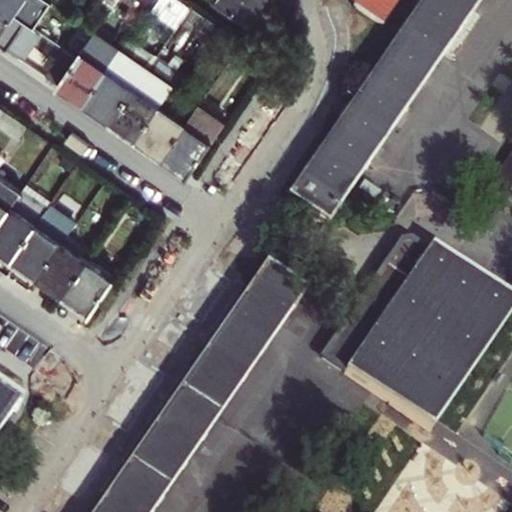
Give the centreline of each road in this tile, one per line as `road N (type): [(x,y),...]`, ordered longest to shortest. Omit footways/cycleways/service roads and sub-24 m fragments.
road 1 (residential): [(222,228),(0,72)]
road 2 (residential): [(222,228),(318,82),(323,50),(308,0)]
road 3 (residential): [(117,378),(222,228)]
road 4 (residential): [(25,511),(117,378)]
road 5 (residential): [(117,378),(0,299)]
